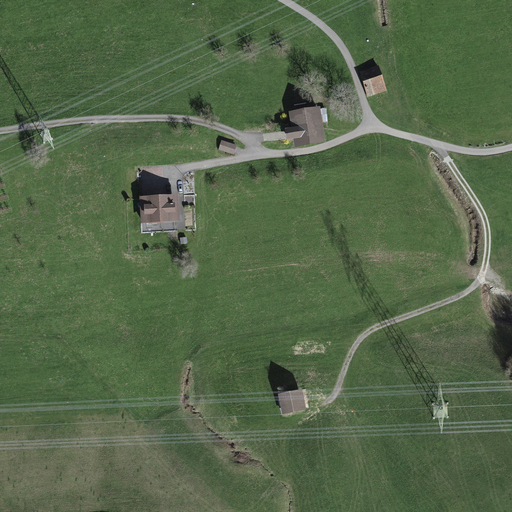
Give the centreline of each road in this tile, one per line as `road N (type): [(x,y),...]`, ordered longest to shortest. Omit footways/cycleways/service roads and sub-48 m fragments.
road 1 (track): [(369,126),(320,148),(260,155),(245,138),(186,118),(0,131)]
road 2 (track): [(317,406),(335,394),(367,333),(469,291),(484,271),(485,221),(439,146)]
road 3 (unclassified): [(511,147),(471,152),(369,126),(343,49),(283,0)]
